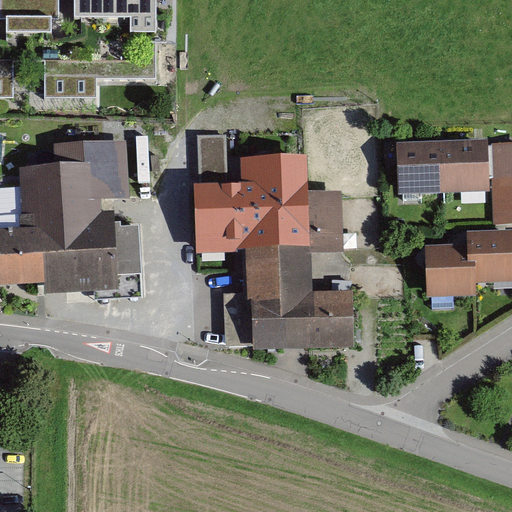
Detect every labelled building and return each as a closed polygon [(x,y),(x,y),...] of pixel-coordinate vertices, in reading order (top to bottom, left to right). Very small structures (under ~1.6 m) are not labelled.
[(58,0),(0,0),(0,21),(7,21),(7,35),(52,35),(52,20),(58,20),(58,0)] [(156,0),(75,0),(75,21),(134,21),(134,34),(157,34),(156,0)] [(15,63),(0,63),(0,99),(15,99),(15,63)] [(156,63),(47,64),(47,100),(97,100),(97,81),(156,80),(156,63)] [(199,139),(200,194),(228,193),(227,139),(199,139)] [(511,145),(489,147),(491,197),(492,229),(511,227),(511,145)] [(446,147),(401,149),(402,199),(448,198),(446,147)] [(489,147),(446,147),(448,198),(491,197),(489,147)] [(120,151),(23,155),(26,236),(0,237),(0,294),(47,292),(47,300),(127,296),(120,151)] [(200,194),(197,193),(198,257),(246,256),(310,254),(344,254),(342,194),(311,195),(310,163),(244,164),(244,193),(228,193),(200,194)] [(511,234),(472,237),(473,251),(475,288),(511,286),(511,234)] [(473,251),(427,252),(429,301),(475,299),(475,288),(473,251)] [(311,299),(310,254),(246,256),(247,297),(247,309),(252,309),(253,350),(253,357),(313,355),(311,299)] [(247,309),(247,297),(224,298),(225,351),(253,350),(252,309),(247,309)] [(355,353),(354,298),(311,299),(313,355),(355,353)]
